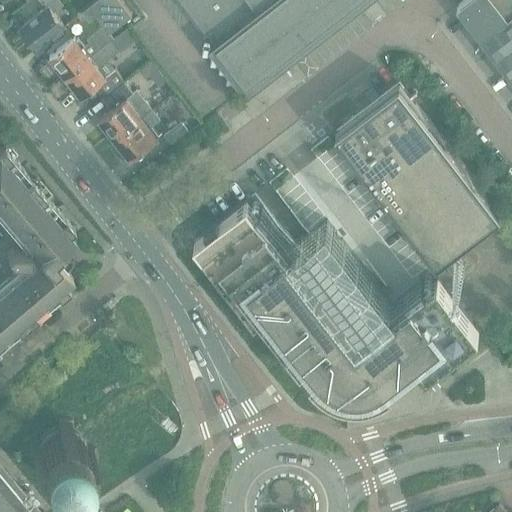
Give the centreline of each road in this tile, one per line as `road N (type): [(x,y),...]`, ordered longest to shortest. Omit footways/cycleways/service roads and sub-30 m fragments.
road 1 (unclassified): [(127,234),(406,21),(511,153)]
road 2 (tertiary): [(127,234),(0,72)]
road 3 (tertiary): [(511,432),(425,441),(327,476)]
road 4 (residential): [(0,371),(144,255)]
road 5 (tertiary): [(338,501),(437,462),(511,455)]
road 6 (tertiary): [(218,378),(144,255)]
